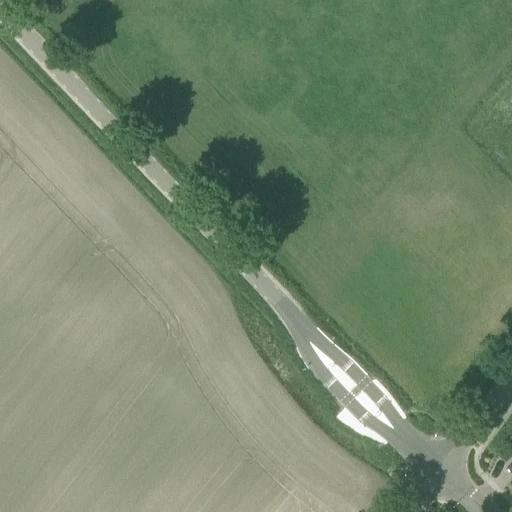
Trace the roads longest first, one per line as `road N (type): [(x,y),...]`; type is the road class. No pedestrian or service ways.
road 1 (unclassified): [(440,469),(0,9)]
road 2 (residential): [(440,469),(511,373)]
